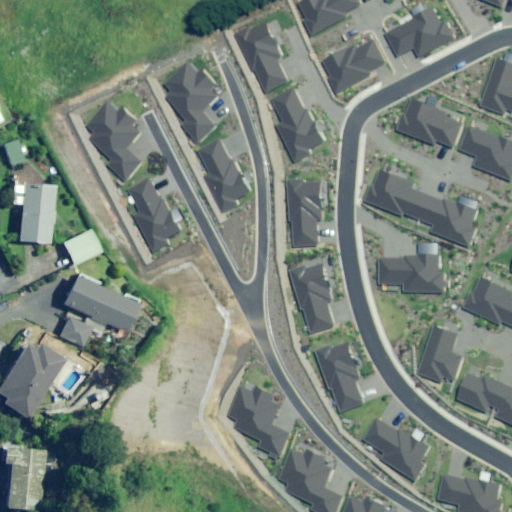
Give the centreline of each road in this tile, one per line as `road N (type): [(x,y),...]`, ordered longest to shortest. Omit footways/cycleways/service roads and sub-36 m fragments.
road 1 (residential): [(511,38),(357,114),(346,214),(352,283),(393,382),(448,431),(511,470)]
road 2 (residential): [(420,511),(326,440),(285,390),(252,311)]
road 3 (residential): [(223,61),(258,166),(262,241),(252,311)]
road 4 (residential): [(252,311),(148,115)]
